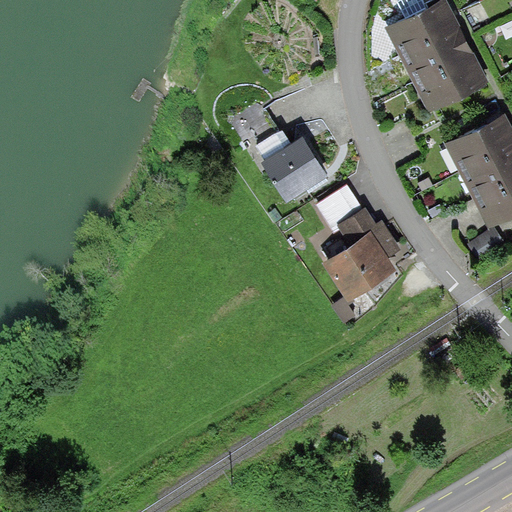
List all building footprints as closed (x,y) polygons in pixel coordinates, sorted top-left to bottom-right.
[(429,0),(386,23),(429,106),(487,76),(447,0),(429,0)] [(447,138),(489,219),(511,207),(511,122),(505,109),(447,138)] [(264,153),(292,136),(284,123),(256,140),(264,153)] [(292,136),(264,153),(287,194),(311,179),(327,170),(302,129),(292,136)] [(335,221),(362,204),(348,180),(317,199),(331,223),(335,221)] [(390,251),(401,244),(382,214),(377,217),(367,201),(362,204),(335,221),(346,239),(323,253),(347,293),(397,262),(390,251)] [(495,225),(468,241),(480,259),(506,242),(495,225)] [(351,290),(332,302),(343,319),(356,311),(350,300),(355,296),(351,290)]
